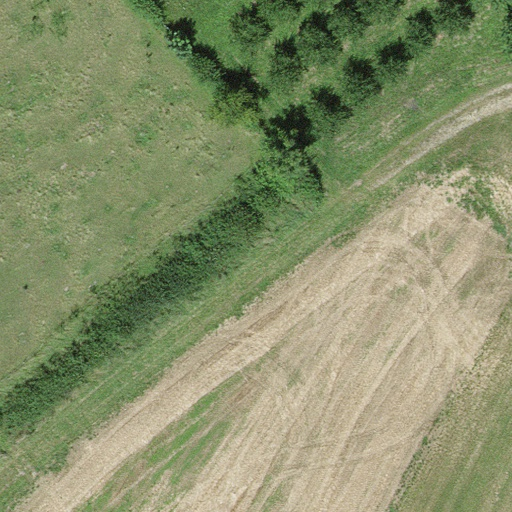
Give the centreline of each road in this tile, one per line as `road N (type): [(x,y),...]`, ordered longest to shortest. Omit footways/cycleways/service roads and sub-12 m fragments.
road 1 (track): [(0,477),(166,335),(372,186)]
road 2 (track): [(511,95),(473,112),(372,186)]
